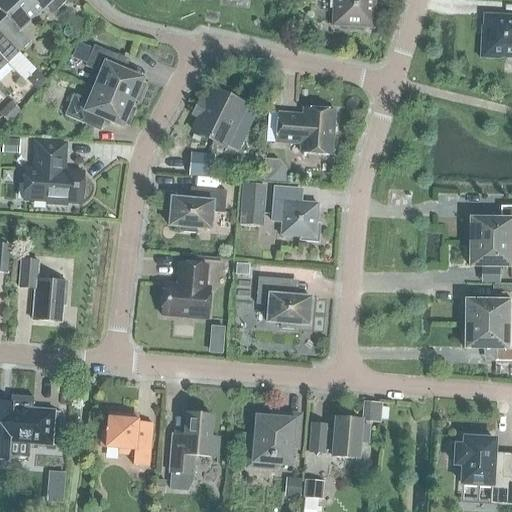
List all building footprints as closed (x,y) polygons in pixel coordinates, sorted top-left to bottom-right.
[(35,16),(19,0),(0,0),(0,11),(5,17),(0,21),(0,28),(21,50),(30,42),(19,31),(35,16)] [(19,0),(35,16),(44,7),(51,15),(67,0),(66,0),(19,0)] [(333,0),(332,27),(373,29),(375,0),(333,0)] [(511,17),(485,16),(484,28),(482,28),(481,59),(499,60),(500,58),(511,58),(511,17)] [(0,70),(6,64),(7,64),(24,82),(35,71),(18,53),(0,34),(0,70)] [(94,89),(131,104),(134,99),(137,101),(143,86),(140,85),(142,80),(118,70),(123,58),(93,46),(85,67),(100,73),(94,89)] [(36,71),(27,80),(36,90),(46,81),(36,71)] [(131,104),(94,89),(88,102),(73,96),(64,116),(93,129),(98,118),(122,128),(123,123),(127,125),(133,110),(130,109),(131,104)] [(213,91),(192,132),(223,147),(243,106),(213,91)] [(20,112),(10,102),(0,112),(0,115),(9,124),(20,112)] [(335,112),(303,110),(302,116),(278,114),(276,144),(300,146),(299,154),(332,156),(335,112)] [(19,154),(19,141),(2,140),(2,153),(19,154)] [(65,144),(35,142),(33,170),(25,170),(23,200),(46,202),(46,205),(66,206),(66,203),(81,204),(83,174),(67,173),(64,169),(65,144)] [(213,155),(189,153),(188,177),(211,178),(213,155)] [(265,186),(241,185),(238,225),(263,227),(265,186)] [(225,192),(196,189),(195,201),(171,199),(168,227),(181,228),(181,233),(195,234),(196,229),(210,231),(212,213),(223,214),(225,192)] [(317,205),(273,201),(271,222),(281,223),(280,237),(300,238),(300,241),(317,243),(319,225),(316,225),(317,205)] [(469,219),(469,243),(511,243),(511,207),(499,207),(499,220),(471,220),(471,219),(469,219)] [(511,248),(511,243),(469,243),(469,268),(470,268),(470,267),(511,268),(511,248)] [(9,246),(0,245),(0,273),(6,274),(9,246)] [(37,262),(20,261),(18,288),(34,290),(31,321),(60,323),(61,306),(64,306),(66,283),(36,281),(37,262)] [(206,266),(178,264),(176,286),(163,285),(161,316),(206,320),(209,289),(205,288),(206,266)] [(249,266),(235,265),(234,276),(248,277),(249,266)] [(288,281),(258,279),(255,305),(267,306),(266,324),(280,325),(280,330),(294,331),(294,326),(308,327),(310,299),(286,297),(288,281)] [(465,301),(464,325),(511,325),(511,302),(466,302),(466,301),(465,301)] [(511,325),(464,325),(464,350),(465,350),(465,349),(494,349),(494,362),(511,362),(511,325)] [(211,337),(211,338),(213,338),(220,339),(222,339),(223,330),(211,329),(211,337)] [(33,398),(10,396),(10,404),(0,403),(0,459),(7,460),(8,443),(50,446),(53,412),(32,410),(33,398)] [(128,415),(107,413),(107,418),(106,430),(104,430),(104,432),(100,431),(98,449),(117,450),(117,456),(133,457),(132,466),(148,467),(152,425),(137,424),(137,421),(127,420),(128,415)] [(299,417),(269,414),(268,420),(256,419),(254,437),(249,437),(246,468),(273,471),(274,465),(289,466),(290,451),(296,451),(299,417)] [(168,474),(169,474),(168,491),(186,493),(192,481),(194,457),(215,459),(217,439),(209,439),(211,417),(185,415),(183,445),(170,444),(168,474)] [(360,422),(335,420),(334,432),(326,431),(326,427),(311,426),(309,454),(324,455),(324,452),(332,452),(331,458),(357,460),(359,444),(366,444),(368,427),(360,427),(360,422)] [(461,466),(460,485),(499,487),(498,506),(511,506),(511,478),(501,478),(502,457),(493,456),(494,441),(463,439),(462,447),(454,446),(453,465),(461,466)] [(48,473),(48,483),(62,484),(63,475),(48,473)] [(300,479),(285,478),(283,497),(299,499),(300,479)] [(321,500),(323,482),(303,480),(302,499),(321,500)] [(165,482),(156,481),(155,495),(164,495),(165,482)]
